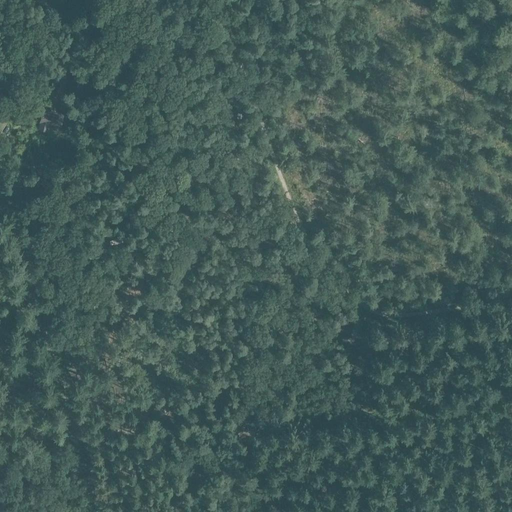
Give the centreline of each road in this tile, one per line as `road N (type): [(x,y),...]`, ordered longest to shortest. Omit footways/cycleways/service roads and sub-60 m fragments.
road 1 (track): [(220,0),(301,227),(341,281),(387,310),(511,306)]
road 2 (track): [(370,304),(373,380),(356,409),(76,434)]
road 3 (track): [(0,197),(76,434)]
